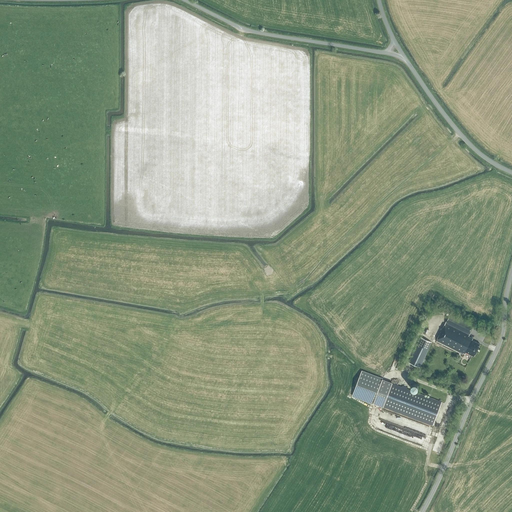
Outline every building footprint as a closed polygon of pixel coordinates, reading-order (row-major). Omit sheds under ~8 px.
[(469,337),(469,336),(474,326),(450,314),(436,341),(463,355),(463,354),(465,355),(466,353),(474,357),(480,345),(473,341),(474,339),(469,337)] [(420,337),(409,362),(420,367),(432,342),(420,337)] [(373,403),(433,426),(442,402),(383,379),(383,378),(362,370),(352,396),(373,404),(373,403)] [(403,439),(428,447),(431,439),(406,431),(403,439)] [(434,450),(440,453),(444,445),(437,442),(434,450)]
